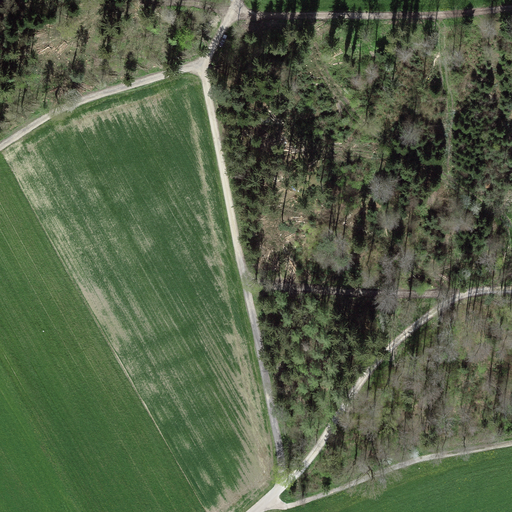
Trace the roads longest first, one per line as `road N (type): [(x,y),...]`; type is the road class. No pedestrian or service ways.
road 1 (track): [(511,8),(228,20),(168,0)]
road 2 (track): [(471,285),(389,347),(296,473)]
road 3 (track): [(511,443),(415,460),(294,505),(266,501)]
road 4 (track): [(242,278),(471,285)]
road 5 (track): [(200,58),(242,278)]
road 6 (track): [(0,146),(200,58)]
road 7 (track): [(242,278),(283,485)]
